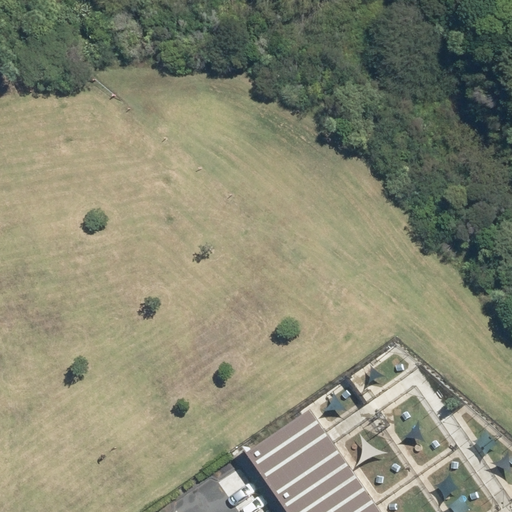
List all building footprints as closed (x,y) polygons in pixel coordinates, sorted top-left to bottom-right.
[(372,383),(367,388),(373,384),(378,382),(386,381),(392,381),(387,377),(381,371),(377,367),(374,364),(374,367),(375,373),(374,378),(372,383)] [(331,409),(326,413),(332,411),(337,410),(346,410),(352,411),(347,406),(343,400),(340,394),(337,391),(337,394),(337,400),(335,405),(331,409)] [(386,511),(315,410),(251,450),(294,511),(386,511)] [(409,437),(403,440),(409,438),(415,439),(423,441),(428,444),(425,438),(422,431),(421,425),(419,420),(418,424),(416,429),(413,434),(409,437)] [(362,458),(357,466),(364,460),(370,457),(380,454),(388,453),(380,449),(372,442),(366,437),(362,433),(363,438),(365,445),(365,452),(362,458)] [(499,464),(492,465),(499,466),(504,468),(511,472),(511,453),(511,454),(508,459),(504,462),(499,464)] [(446,499),(446,503),(449,498),(454,494),(458,492),(464,492),(460,489),(455,484),(453,479),(452,475),(450,480),(445,484),(439,486),(434,487),(438,488),(443,492),(446,499)] [(419,511),(418,511),(413,506),(409,502),(410,506),(411,511),(419,511)]
